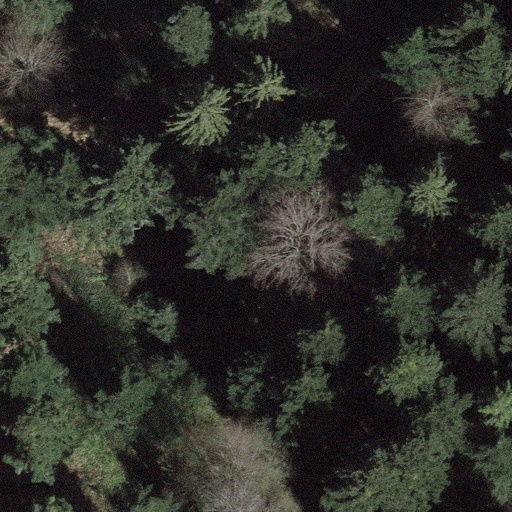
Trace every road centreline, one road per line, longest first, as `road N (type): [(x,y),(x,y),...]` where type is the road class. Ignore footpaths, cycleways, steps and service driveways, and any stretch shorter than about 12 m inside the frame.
road 1 (track): [(381,0),(271,73),(181,97),(135,98),(0,74)]
road 2 (track): [(277,0),(197,7),(145,0)]
